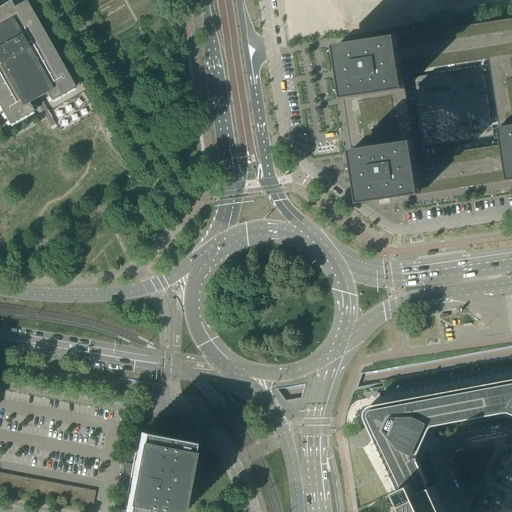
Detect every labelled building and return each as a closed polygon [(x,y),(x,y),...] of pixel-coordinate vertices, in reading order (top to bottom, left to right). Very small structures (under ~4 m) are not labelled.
[(0,110),(8,125),(33,111),(25,98),(31,95),(49,127),(55,124),(37,93),(43,89),(50,101),(74,88),(25,0),(18,4),(16,1),(11,3),(10,1),(11,1),(10,0),(0,6),(0,110)] [(284,0),(286,13),(372,0),(284,0)] [(359,190),(361,203),(374,201),(426,193),(509,181),(511,180),(511,19),(402,36),(336,46),(345,103),(345,106),(354,158),(359,190)] [(390,473),(397,491),(412,484),(416,494),(429,488),(429,487),(427,483),(428,483),(418,461),(418,460),(417,459),(417,458),(417,457),(417,456),(418,455),(423,443),(424,442),(425,442),(426,441),(426,440),(426,439),(426,438),(426,437),(429,429),(430,428),(431,427),(432,426),(433,426),(434,426),(506,412),(507,412),(508,412),(509,413),(511,413),(511,379),(417,398),(371,406),(370,407),(368,407),(367,408),(367,409),(366,410),(365,411),(365,412),(364,413),(364,415),(364,416),(364,417),(364,418),(365,420),(387,468),(387,469),(386,470),(386,471),(387,472),(388,473),(389,473),(390,473)] [(179,511),(192,444),(138,434),(123,511),(130,511),(179,511)] [(477,511),(511,511),(511,452),(505,454),(478,511),(477,511)] [(0,487),(6,488),(8,474),(3,473),(0,487)] [(6,488),(11,489),(14,475),(8,474),(6,488)] [(11,489),(16,490),(19,476),(14,475),(11,489)] [(16,490),(22,491),(24,477),(19,476),(16,490)] [(22,491),(27,492),(30,478),(24,477),(22,491)] [(27,492),(33,493),(35,479),(30,478),(27,492)] [(33,493),(38,494),(41,480),(35,479),(33,493)] [(38,494),(44,495),(46,482),(41,480),(38,494)] [(44,495),(49,496),(52,483),(46,482),(44,495)] [(49,496),(54,497),(57,484),(52,483),(49,496)] [(54,497),(60,498),(62,485),(57,484),(54,497)] [(412,484),(397,491),(405,507),(405,509),(405,511),(445,511),(433,486),(430,487),(429,487),(429,488),(416,494),(412,484)] [(60,498),(65,499),(68,486),(62,485),(60,498)] [(65,499),(71,500),(73,487),(68,486),(65,499)] [(71,500),(76,501),(79,488),(73,487),(71,500)] [(76,501),(81,502),(84,489),(79,488),(76,501)] [(81,502),(87,504),(90,490),(84,489),(81,502)] [(90,490),(87,504),(92,505),(95,491),(90,490)]
